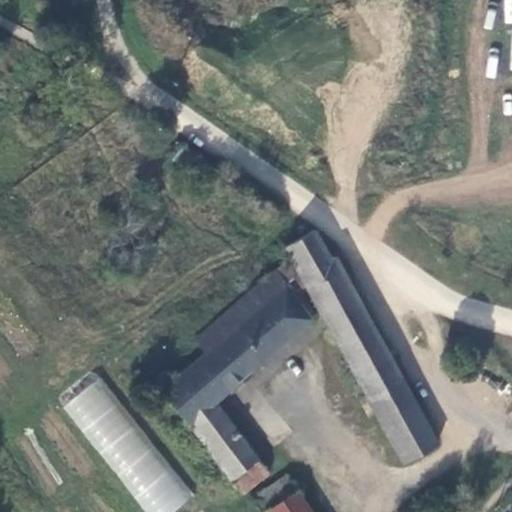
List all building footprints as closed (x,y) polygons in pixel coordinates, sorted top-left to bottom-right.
[(209,159),(184,142),(172,158),(191,171),(196,164),(202,169),(209,159)] [(438,444),(338,256),(333,258),(318,230),(308,235),(302,238),(288,246),(293,255),(301,271),(403,462),(438,444)] [(287,283),(301,271),(293,255),(277,269),(287,283)] [(207,351),(162,390),(243,494),(270,475),(218,401),(307,323),(308,312),(287,283),(277,269),(196,338),(207,351)] [(145,511),(173,511),(194,496),(99,376),(61,405),(145,511)] [(253,501),(260,511),(275,511),(298,496),(286,478),(253,501)] [(275,511),(309,511),(298,496),(275,511)]
